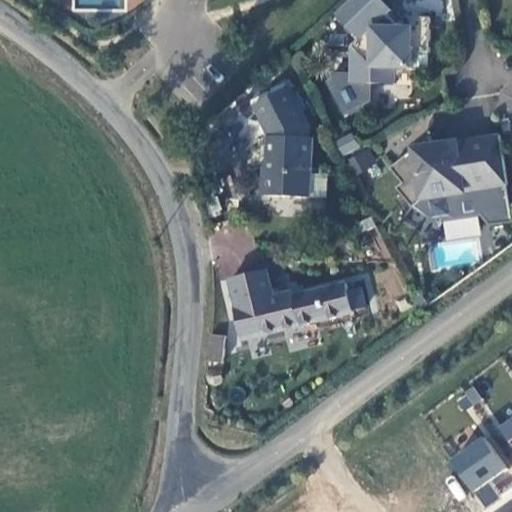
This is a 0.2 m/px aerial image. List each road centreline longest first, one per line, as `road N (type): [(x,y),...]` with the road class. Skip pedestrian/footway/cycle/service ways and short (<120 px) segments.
road 1 (unclassified): [(0,18),(101,101),(147,153),(177,210),(188,278),(177,437),(180,486),(194,511)]
road 2 (tertiary): [(196,511),(511,278)]
